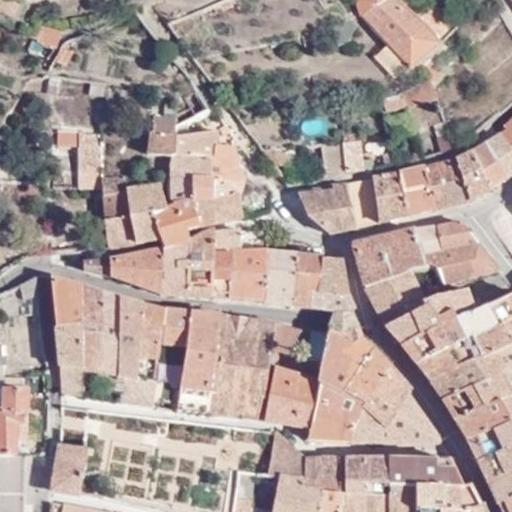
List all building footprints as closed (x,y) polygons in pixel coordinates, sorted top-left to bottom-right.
[(354,0),(355,2),(359,18),(408,74),(438,49),(420,24),(393,0),(354,0)] [(38,26),(30,39),(50,48),(54,37),(56,34),(38,26)] [(54,37),(50,48),(47,54),(59,61),(67,43),(54,37)] [(443,84),(436,59),(425,69),(430,87),(432,94),(443,84)] [(432,94),(430,87),(399,98),(399,101),(402,110),(434,99),(432,94)] [(96,127),(97,109),(88,109),(88,101),(80,100),(79,107),(64,106),(62,109),(63,113),(68,115),(67,132),(81,132),(96,131),(96,127)] [(402,110),(399,101),(380,106),(383,117),(402,110)] [(157,110),(157,119),(171,121),(171,111),(157,110)] [(504,129),(496,134),(511,155),(511,116),(501,125),(504,129)] [(149,119),(147,133),(171,135),(171,121),(157,119),(149,119)] [(437,155),(450,152),(441,123),(428,127),(437,155)] [(96,131),(81,132),(81,145),(97,145),(96,131)] [(171,135),(147,133),(144,153),(156,153),(162,153),(214,153),(213,147),(212,133),(175,140),(174,135),(171,135)] [(511,155),(496,134),(482,143),(503,182),(511,176),(511,155)] [(503,182),(482,143),(469,151),(487,193),(495,187),(503,182)] [(97,145),(81,145),(76,147),(77,171),(90,170),(90,186),(99,185),(99,172),(97,145)] [(231,152),(231,151),(213,147),(214,153),(162,153),(163,165),(166,187),(168,202),(189,206),(201,201),(210,227),(241,220),(239,196),(241,184),(241,180),(238,177),(233,177),(231,152)] [(357,151),(340,152),(342,176),(359,172),(357,151)] [(487,193),(469,151),(454,160),(467,204),(473,200),(487,193)] [(342,176),(340,152),(321,152),(321,174),(312,175),(312,183),(342,176)] [(280,154),(259,155),(269,168),(280,167),(280,154)] [(467,204),(454,160),(421,170),(430,213),(444,210),(467,204)] [(430,213),(421,170),(398,176),(404,219),(417,216),(430,213)] [(127,223),(132,245),(158,241),(150,219),(166,213),(156,187),(126,188),(124,175),(99,172),(99,185),(100,198),(126,197),(127,223)] [(368,180),(373,226),(383,224),(404,219),(398,176),(368,180)] [(342,184),(352,231),(373,226),(368,180),(342,184)] [(330,237),(352,231),(342,184),(328,187),(331,192),(298,201),(305,216),(317,227),(330,237)] [(99,185),(90,186),(92,204),(101,203),(100,198),(99,185)] [(156,187),(166,213),(172,211),(168,202),(166,187),(156,187)] [(101,203),(103,250),(132,245),(127,223),(126,197),(100,198),(101,203)] [(150,219),(158,241),(187,232),(198,229),(189,206),(168,202),(172,211),(166,213),(150,219)] [(440,257),(477,249),(459,224),(435,229),(440,257)] [(423,231),(412,233),(417,261),(440,257),(435,229),(423,231)] [(227,300),(260,303),(262,259),(267,255),(266,230),(264,230),(239,233),(240,257),(232,256),(227,300)] [(208,299),(227,300),(232,256),(240,257),(239,233),(213,236),(209,232),(208,233),(208,299)] [(181,299),(208,299),(208,233),(184,242),(181,299)] [(358,268),(363,288),(420,278),(420,275),(417,261),(412,233),(382,241),(353,248),(358,268)] [(181,299),(184,242),(159,249),(158,297),(181,299)] [(158,297),(159,249),(107,262),(109,280),(158,297)] [(432,273),(440,288),(495,272),(477,249),(440,257),(417,261),(420,275),(432,273)] [(260,303),(303,308),(303,293),(314,295),(314,258),(267,255),(262,259),(260,303)] [(314,295),(344,300),(338,261),(314,258),(314,295)] [(109,280),(107,262),(80,266),(82,274),(109,280)] [(422,304),(445,296),(440,288),(432,273),(420,275),(420,278),(363,288),(378,322),(383,326),(422,307),(422,304)] [(32,323),(40,322),(34,278),(19,285),(24,318),(31,318),(32,323)] [(78,334),(79,289),(46,281),(52,329),(78,334)] [(98,295),(79,289),(78,334),(78,370),(85,371),(98,374),(98,295)] [(455,321),(471,314),(463,291),(445,296),(422,304),(422,307),(383,326),(390,335),(397,344),(442,326),(440,323),(453,317),(455,321)] [(303,308),(321,312),(347,317),(346,309),(344,300),(314,295),(303,293),(303,308)] [(120,301),(98,295),(98,374),(98,391),(120,393),(122,377),(117,377),(120,301)] [(497,324),(511,317),(511,296),(471,314),(455,321),(465,339),(497,324)] [(142,307),(120,301),(117,377),(122,377),(120,393),(119,403),(144,407),(145,400),(148,381),(134,379),(137,356),(142,307)] [(161,312),(142,307),(137,356),(156,359),(161,312)] [(184,315),(161,312),(156,359),(164,359),(180,362),(184,315)] [(321,320),(319,331),(344,335),(357,342),(355,332),(354,327),(353,324),(347,317),(321,312),(321,320)] [(221,319),(184,315),(180,362),(178,375),(177,386),(206,389),(221,319)] [(411,362),(465,339),(455,321),(453,317),(440,323),(442,326),(397,344),(404,353),(411,362)] [(510,344),(511,343),(511,317),(497,324),(510,344)] [(271,325),(221,319),(206,389),(201,415),(251,422),(262,366),(267,347),(271,325)] [(468,361),(510,344),(497,324),(465,339),(411,362),(419,371),(425,379),(468,361)] [(291,328),(271,325),(267,347),(276,350),(291,328)] [(78,370),(78,334),(52,329),(56,368),(78,370)] [(344,335),(319,331),(311,382),(310,385),(337,393),(369,351),(357,342),(344,335)] [(494,403),(511,395),(511,343),(510,344),(468,361),(481,382),(494,403)] [(310,385),(303,430),(302,440),(343,442),(358,414),(384,367),(369,351),(337,393),(310,385)] [(180,362),(164,359),(162,368),(169,368),(169,374),(178,375),(180,362)] [(438,401),(481,382),(468,361),(425,379),(433,392),(438,401)] [(262,366),(251,422),(303,430),(310,385),(311,382),(262,366)] [(397,383),(384,367),(358,414),(383,431),(404,398),(406,393),(397,383)] [(85,371),(78,370),(56,368),(59,395),(82,399),(85,371)] [(153,382),(148,381),(145,400),(157,401),(159,382),(153,382)] [(451,421),(494,403),(481,382),(438,401),(445,412),(451,421)] [(47,395),(48,386),(36,386),(36,395),(47,395)] [(0,392),(0,456),(16,457),(16,427),(23,426),(23,418),(26,413),(26,393),(0,392)] [(508,423),(511,421),(511,395),(494,403),(508,423)] [(358,414),(343,442),(410,446),(435,447),(420,421),(404,398),(383,431),(358,414)] [(464,442),(508,423),(494,403),(451,421),(459,434),(464,442)] [(474,461),(511,445),(511,430),(508,423),(464,442),(470,454),(474,461)] [(26,430),(25,450),(37,451),(38,430),(26,430)] [(302,461),(272,435),(266,477),(274,478),(299,481),(302,461)] [(89,452),(57,445),(49,492),(79,495),(80,493),(82,474),(85,458),(88,458),(89,452)] [(480,475),(484,483),(511,471),(511,445),(474,461),(480,475)] [(0,456),(0,511),(31,511),(32,457),(16,457),(0,456)] [(336,460),(302,461),(299,481),(296,495),(314,496),(319,493),(335,493),(336,460)] [(388,461),(336,460),(335,493),(336,511),(386,511),(387,486),(388,461)] [(419,462),(388,461),(387,486),(412,487),(459,487),(454,477),(447,462),(419,462)] [(490,495),(495,504),(511,497),(511,471),(484,483),(490,495)] [(242,511),(247,475),(230,473),(226,511),(242,511)] [(82,474),(80,493),(89,496),(92,476),(82,474)] [(299,481),(274,478),(271,511),(313,511),(314,496),(296,495),(299,481)] [(387,486),(386,511),(412,511),(413,510),(412,487),(387,486)] [(413,510),(458,511),(477,511),(472,502),(465,487),(459,487),(412,487),(413,510)] [(314,496),(313,511),(336,511),(335,493),(319,493),(314,496)] [(498,511),(511,511),(511,497),(495,504),(498,511)]
